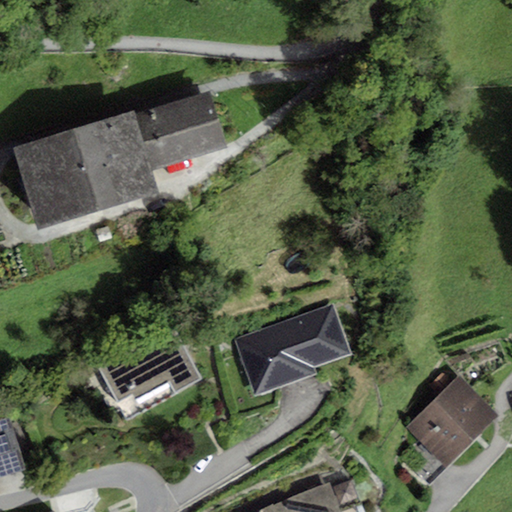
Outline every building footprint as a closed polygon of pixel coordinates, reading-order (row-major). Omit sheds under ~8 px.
[(208,151),(195,100),(2,149),(21,224),(139,194),(133,171),(208,151)] [(235,339),(249,384),(334,358),(321,313),(235,339)] [(127,416),(204,383),(180,328),(103,362),(127,416)] [(490,421),(456,383),(407,426),(440,464),(490,421)] [(0,466),(22,460),(9,423),(0,426),(0,466)] [(325,511),(315,489),(264,511),(325,511)]
